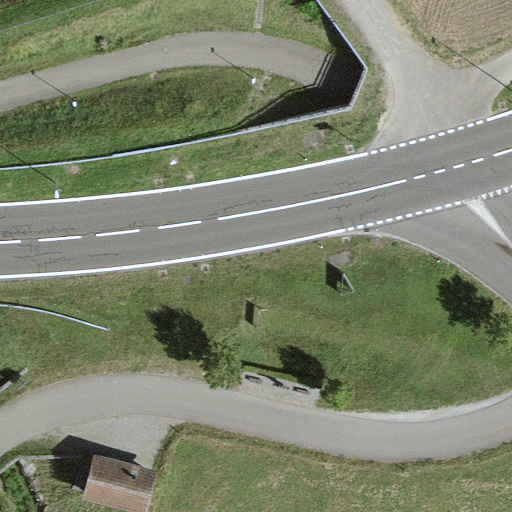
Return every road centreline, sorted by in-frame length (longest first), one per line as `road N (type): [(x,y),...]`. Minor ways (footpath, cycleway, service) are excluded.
road 1 (residential): [(0,430),(88,395),(166,396),(378,442),(427,441),(511,418)]
road 2 (secondary): [(456,167),(192,222),(0,240)]
road 3 (track): [(359,0),(436,100)]
